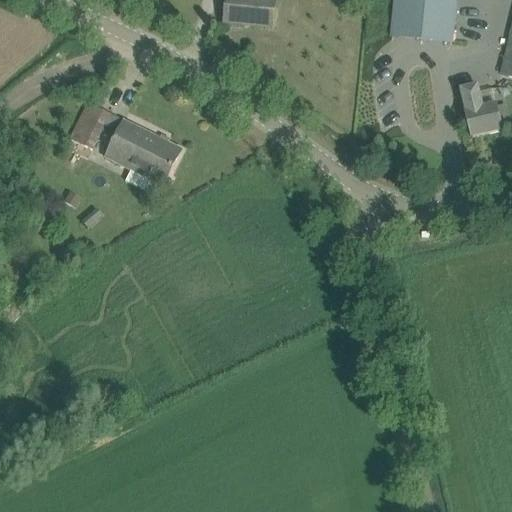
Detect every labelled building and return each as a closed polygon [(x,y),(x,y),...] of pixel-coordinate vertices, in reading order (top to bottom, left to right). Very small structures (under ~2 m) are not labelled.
[(227,0),(228,5),(226,24),(242,26),(242,22),(273,25),(275,5),(275,0),(227,0)] [(396,0),(394,25),(453,32),(455,11),(426,8),(426,0),(396,0)] [(511,34),(503,73),(511,75),(511,34)] [(466,113),(467,119),(472,139),(502,132),(496,105),(483,109),(477,87),(461,91),(466,113)] [(88,104),(70,140),(78,144),(74,152),(82,156),(88,159),(91,151),(102,131),(112,135),(120,120),(110,115),(88,104)] [(125,122),(116,140),(106,159),(151,181),(146,191),(159,197),(182,151),(125,122)] [(64,203),(74,209),(79,201),(69,194),(64,203)] [(81,222),(88,231),(104,217),(96,209),(81,222)]
